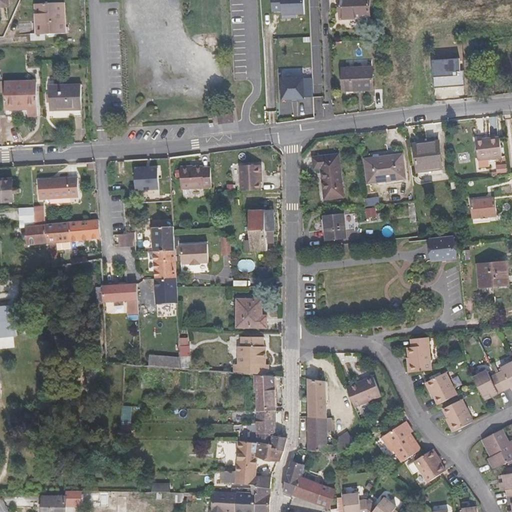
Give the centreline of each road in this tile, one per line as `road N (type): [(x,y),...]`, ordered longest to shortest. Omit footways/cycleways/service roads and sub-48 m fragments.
road 1 (residential): [(289,132),(511,105)]
road 2 (residential): [(450,453),(422,425),(377,350),(289,342)]
road 3 (residential): [(289,132),(289,342)]
road 4 (residential): [(99,151),(289,132)]
road 5 (residential): [(289,342),(289,437),(273,511)]
road 6 (residential): [(99,151),(107,254),(125,254),(137,280)]
